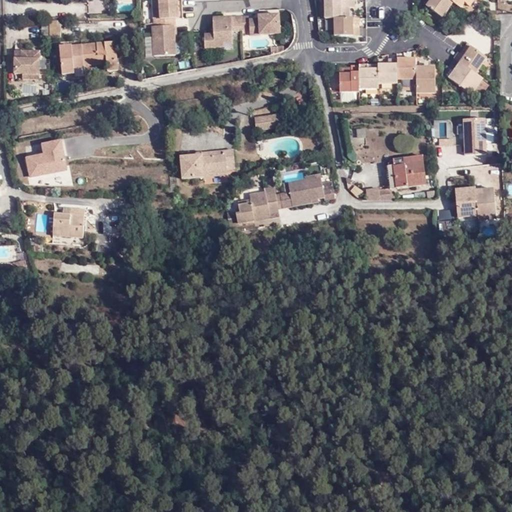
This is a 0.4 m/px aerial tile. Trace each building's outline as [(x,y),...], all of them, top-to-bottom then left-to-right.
[(179,18),(178,0),(158,0),(159,19),(153,19),(153,25),(154,25),(174,25),(175,25),(175,18),(179,18)] [(427,8),(432,0),(431,0),(428,0),(424,6),(427,8)] [(431,0),(432,0),(427,8),(443,19),(453,4),(447,0),(431,0)] [(351,1),(327,1),(328,20),(334,20),(343,20),(343,9),(350,9),(356,9),(355,1),(351,1)] [(249,20),(249,16),(241,16),(241,29),(249,29),(262,28),(262,35),(280,34),(279,15),(267,15),(267,19),(260,19),(249,20)] [(232,32),(241,32),(241,29),(241,16),(213,18),(213,35),(204,35),(205,48),(225,48),(224,43),(233,43),(232,32)] [(347,20),(343,20),(334,20),(335,36),(354,36),(354,29),(348,29),(347,20)] [(60,38),(60,21),(50,22),(50,38),(60,38)] [(175,54),(174,25),(154,25),(154,55),(175,54)] [(118,71),(116,43),(82,46),(84,66),(107,64),(108,71),(118,71)] [(470,46),(468,45),(461,55),(463,57),(470,46)] [(283,46),(270,47),(271,54),(278,52),(282,50),(283,48),(283,46)] [(459,53),(455,59),(459,62),(477,75),(489,59),(470,46),(463,57),(461,55),(459,53)] [(40,80),(40,75),(40,59),(21,59),(14,58),(14,75),(23,75),(30,75),(30,80),(40,80)] [(389,63),(379,63),(379,71),(379,83),(398,83),(398,80),(398,59),(389,60),(389,63)] [(417,68),(417,61),(417,59),(398,59),(398,80),(417,79),(417,68)] [(473,91),(481,80),(482,79),(477,75),(459,62),(449,77),(472,93),(473,91)] [(368,71),(368,68),(360,69),(361,91),(379,90),(379,83),(379,71),(368,71)] [(436,93),(435,68),(428,68),(417,68),(417,79),(418,93),(436,93)] [(353,78),(343,78),(343,95),(358,94),(361,94),(361,91),(360,69),(353,69),(353,71),(353,75),(353,78)] [(479,96),(487,84),(481,80),(473,91),(479,96)] [(358,103),(358,94),(343,95),(343,104),(358,103)] [(280,115),(255,118),(257,131),(282,127),(280,115)] [(463,156),(486,155),(485,120),(463,121),(463,127),(457,127),(457,138),(463,137),(463,156)] [(356,141),(366,143),(368,128),(359,126),(356,141)] [(38,166),(29,167),(31,177),(67,170),(62,141),(43,145),(45,155),(37,156),(38,166)] [(181,154),(183,179),(205,178),(205,172),(227,170),(235,169),(234,150),(225,151),(225,156),(204,158),(203,156),(193,157),(192,153),(181,154)] [(487,163),(498,163),(498,155),(488,155),(487,163)] [(38,166),(37,156),(27,158),(29,167),(38,166)] [(423,158),(393,161),(393,167),(424,163),(423,158)] [(396,189),(427,185),(424,163),(393,167),(396,189)] [(391,189),(396,189),(393,167),(388,168),(391,189)] [(324,196),(324,199),(334,198),(332,188),(322,190),(321,183),(320,175),(305,177),(305,179),(287,183),(289,191),(283,192),(285,206),(311,201),(310,198),(317,197),(324,196)] [(332,188),(331,181),(321,183),(322,190),(332,188)] [(274,194),(272,187),(263,189),(264,192),(248,195),(249,199),(250,203),(236,206),(237,211),(233,212),(236,224),(268,217),(266,210),(277,208),(285,206),(283,192),(274,194)] [(378,189),(378,188),(366,190),(367,201),(379,200),(394,198),(394,193),(390,194),(389,188),(378,189)] [(478,221),(496,219),(493,189),(475,191),(475,188),(459,189),(460,196),(455,197),(457,218),(477,216),(478,221)] [(437,193),(437,190),(425,192),(426,199),(437,197),(437,193)] [(268,217),(277,208),(266,210),(268,217)] [(83,238),(85,217),(62,215),(54,215),(53,236),(83,238)] [(109,252),(110,235),(96,235),(95,251),(109,252)] [(20,245),(0,245),(0,259),(20,259),(20,245)] [(38,252),(36,245),(30,246),(31,253),(38,252)] [(27,272),(25,261),(13,263),(27,272)]
